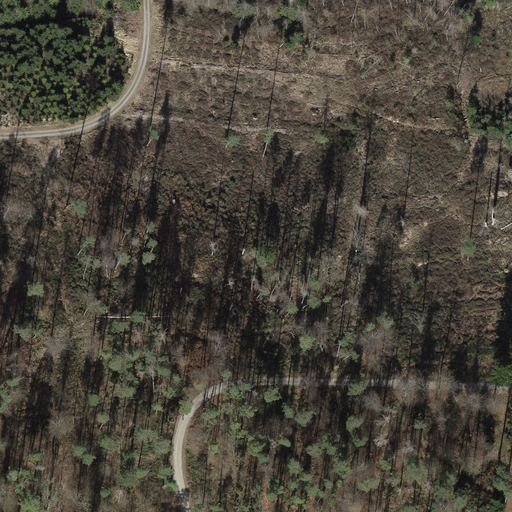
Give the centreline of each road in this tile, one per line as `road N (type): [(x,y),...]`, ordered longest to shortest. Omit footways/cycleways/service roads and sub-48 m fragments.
road 1 (track): [(511,384),(240,379),(206,388),(181,426),(176,471),(191,511)]
road 2 (track): [(0,140),(89,134),(129,110),(143,71),(146,0)]
